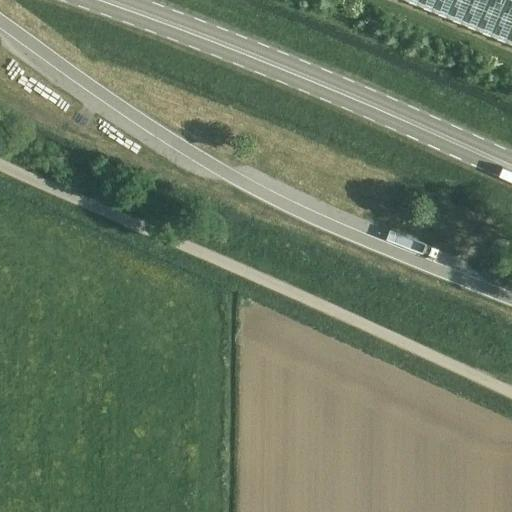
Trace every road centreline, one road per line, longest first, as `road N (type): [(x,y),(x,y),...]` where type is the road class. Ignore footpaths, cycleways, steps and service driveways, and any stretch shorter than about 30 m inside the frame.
road 1 (unclassified): [(511,392),(0,165)]
road 2 (primary): [(511,165),(101,0)]
